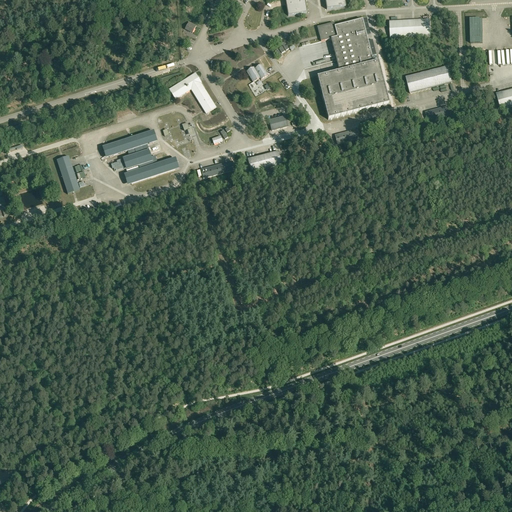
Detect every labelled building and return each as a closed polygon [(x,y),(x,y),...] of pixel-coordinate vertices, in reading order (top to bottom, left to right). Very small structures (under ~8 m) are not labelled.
[(285,0),(288,16),(307,13),(304,0),(285,0)] [(325,0),(327,10),(346,7),(344,0),(325,0)] [(368,41),(366,35),(365,31),(362,20),(335,27),(334,23),(317,28),(319,35),(320,35),(321,38),(320,38),(321,42),(328,40),(331,39),(331,41),(336,61),(339,71),(339,72),(336,73),(336,72),(335,73),(330,74),(329,74),(324,76),(323,76),(318,77),(317,77),(317,78),(319,83),(319,84),(320,89),(320,90),(322,95),(323,102),(324,102),(325,107),(325,108),(326,113),(326,114),(327,114),(328,119),(328,120),(329,120),(334,118),(334,119),(335,118),(340,117),(341,117),(346,115),(346,116),(347,115),(352,114),(353,114),(358,112),(359,112),(364,111),(365,111),(365,110),(370,109),(371,109),(376,108),(377,108),(377,107),(382,106),(383,106),(389,105),(389,104),(388,98),(387,98),(386,92),(385,86),(383,80),(382,75),(382,74),(381,74),(380,69),(380,68),(378,62),(379,62),(378,62),(376,62),(373,63),(372,58),(371,56),(368,41)] [(390,40),(431,37),(430,20),(389,22),(390,40)] [(184,30),(192,34),(196,26),(188,23),(184,30)] [(511,77),(511,60),(508,62),(504,63),(504,62),(498,63),(501,78),(504,77),(504,79),(511,77)] [(268,76),(262,66),(255,70),(253,68),(247,72),(253,83),(260,79),(261,81),(268,76)] [(448,67),(406,78),(410,94),(452,83),(448,67)] [(191,91),(206,115),(216,108),(202,84),(196,74),(168,90),(175,100),(191,91)] [(500,92),(511,88),(511,86),(511,84),(498,88),(500,92)] [(511,89),(497,94),(500,111),(511,108),(511,89)] [(449,107),(425,113),(427,122),(450,116),(449,107)] [(286,117),(269,121),(271,131),(288,127),(286,117)] [(194,137),(190,124),(183,127),(185,133),(189,132),(191,138),(194,137)] [(336,144),(360,139),(358,130),(335,136),(336,144)] [(150,133),(106,147),(110,158),(128,152),(129,157),(122,159),(126,171),(127,173),(139,169),(138,167),(145,165),(146,169),(142,170),(128,174),(131,185),(175,171),(171,160),(158,165),(155,157),(151,158),(147,145),(153,143),(150,133)] [(188,145),(181,147),(182,149),(193,147),(191,135),(186,136),(188,145)] [(214,145),(223,142),(221,137),(212,140),(214,145)] [(279,152),(247,160),(251,174),(282,165),(279,152)] [(57,161),(68,195),(80,191),(69,157),(57,161)] [(233,162),(201,170),(203,179),(235,172),(233,162)]
